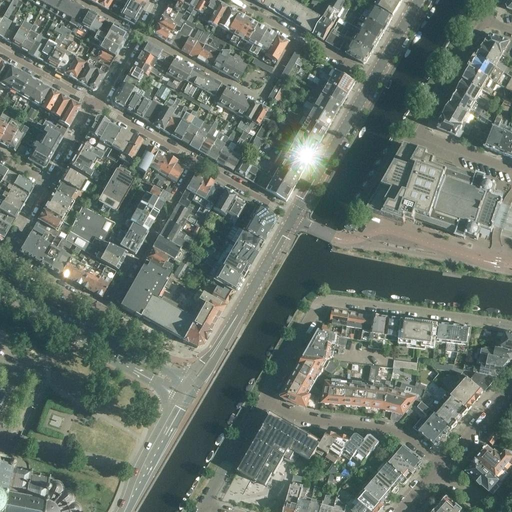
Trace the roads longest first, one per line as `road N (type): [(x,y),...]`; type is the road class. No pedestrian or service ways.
road 1 (residential): [(264,398),(327,298),(511,326)]
road 2 (residential): [(483,19),(417,135),(511,171)]
road 3 (residential): [(139,34),(259,97),(297,37)]
road 4 (secondary): [(186,389),(292,217)]
road 5 (residential): [(436,471),(383,429),(320,425),(264,398)]
road 6 (residential): [(196,162),(110,303)]
road 7 (secondary): [(292,217),(373,78)]
road 8 (secondary): [(123,511),(186,389)]
road 9 (residential): [(202,507),(264,398)]
